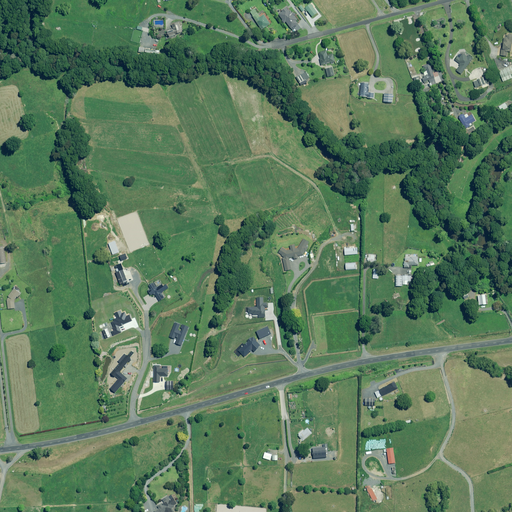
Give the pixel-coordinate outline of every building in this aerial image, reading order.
[(312,4),(310,4),(305,8),(312,17),(317,13),(313,6),(312,4)] [(283,20),(282,21),(284,23),(286,22),(293,30),(295,28),(297,31),(302,28),(296,21),(297,20),(298,19),(296,17),(296,13),(294,13),(291,9),(289,11),(286,8),(278,14),(283,20)] [(259,16),(254,9),(250,12),(262,30),(270,24),(263,14),(259,16)] [(182,32),(179,23),(172,25),(174,30),(168,32),(169,37),(176,35),(176,34),(182,32)] [(511,43),(511,34),(508,34),(507,37),(504,37),(503,48),(502,47),(501,55),(507,56),(508,51),(511,52),(511,43)] [(328,56),(326,51),(319,53),(321,59),(320,59),(321,65),(335,62),(333,54),(328,56)] [(467,57),(463,54),(460,58),(458,56),(455,60),(460,64),(459,67),(457,71),(462,74),(473,58),(469,55),(467,57)] [(437,84),(433,73),(430,63),(423,66),(425,70),(426,69),(427,71),(424,72),(425,77),(423,78),(424,83),(428,82),(428,80),(429,80),(430,83),(429,83),(430,86),(437,84)] [(511,74),(511,65),(503,69),(502,68),(498,69),(503,82),(511,78),(511,77),(511,75),(511,74)] [(334,75),(332,67),(326,69),(328,77),(334,75)] [(309,77),(306,72),(297,77),(300,83),(309,77)] [(488,83),(485,77),(478,79),(478,80),(474,82),(476,87),(488,83)] [(369,83),(362,82),(361,96),(367,97),(367,98),(373,98),(374,92),(368,92),(369,83)] [(393,94),(385,94),(384,103),(392,103),(393,94)] [(466,118),(464,113),(458,117),(465,129),(471,125),(470,124),(476,121),(472,114),(466,118)] [(309,242),(304,239),(298,248),(296,249),(295,245),(290,246),(291,250),(287,251),(282,247),(279,252),(284,256),(283,259),(285,271),(291,270),(289,258),(294,257),(294,259),(298,258),(298,256),(303,255),(305,251),(306,251),(308,248),(306,247),(309,242)] [(414,255),(414,257),(411,257),(411,255),(405,255),(405,261),(404,267),(409,268),(409,265),(418,265),(418,257),(418,255),(414,255)] [(412,281),(412,280),(413,280),(413,277),(412,277),(412,276),(402,276),(402,281),(403,281),(403,285),(408,285),(407,282),(408,282),(408,281),(412,281)] [(156,288),(153,283),(149,286),(151,289),(148,291),(151,295),(153,294),(155,295),(159,301),(165,298),(161,293),(169,288),(166,284),(163,286),(162,284),(156,288)] [(19,289),(15,285),(12,288),(14,289),(8,296),(9,297),(7,300),(8,309),(15,308),(14,300),(17,297),(18,297),(21,293),(18,291),(19,289)] [(488,300),(487,295),(478,296),(479,305),(488,304),(488,300)] [(398,389),(395,382),(389,385),(375,392),(378,398),(382,396),(382,397),(398,389)] [(312,433),(308,428),(304,431),(304,430),(298,435),(301,439),(300,440),(301,443),(312,433)] [(395,463),(393,448),(387,449),(389,464),(395,463)] [(378,499),(371,486),(366,486),(373,501),(378,499)] [(170,500),(168,496),(162,500),(164,503),(162,505),(161,504),(158,506),(159,509),(155,511),(173,511),(171,508),(177,504),(173,498),(170,500)]
